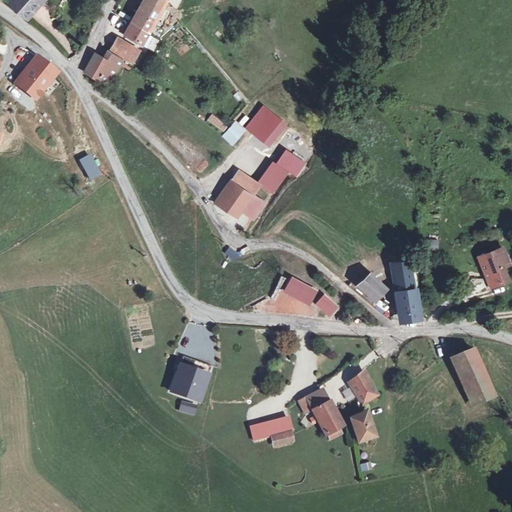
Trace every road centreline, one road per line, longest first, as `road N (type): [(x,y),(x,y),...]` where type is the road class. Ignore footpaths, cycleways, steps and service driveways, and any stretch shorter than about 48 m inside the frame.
road 1 (tertiary): [(82,90),(156,258),(191,306),(223,316),(395,328)]
road 2 (residential): [(395,328),(309,257),(228,239),(138,123),(100,89),(82,90)]
